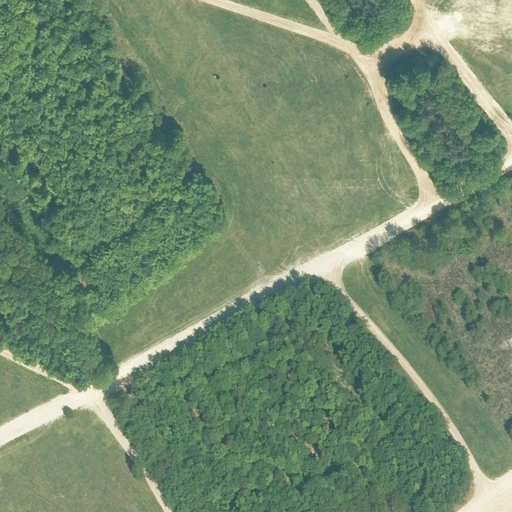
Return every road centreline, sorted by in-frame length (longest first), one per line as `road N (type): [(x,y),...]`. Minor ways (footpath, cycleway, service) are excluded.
road 1 (track): [(511,159),(0,438)]
road 2 (track): [(319,266),(457,436),(492,499),(473,511)]
road 3 (track): [(169,511),(90,392),(0,348)]
road 4 (track): [(213,0),(349,46),(367,65),(429,26)]
road 5 (track): [(415,0),(441,45),(511,130)]
road 6 (track): [(367,65),(436,203)]
